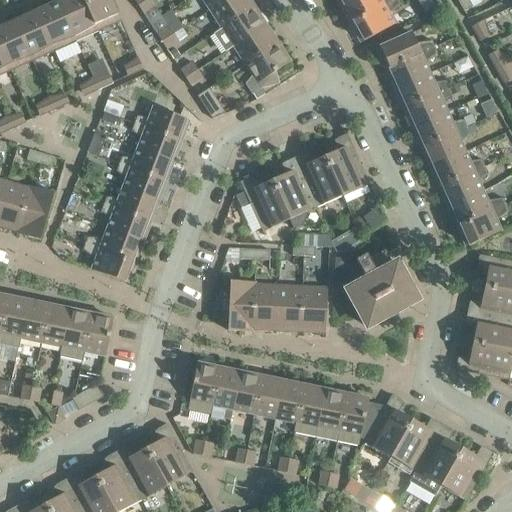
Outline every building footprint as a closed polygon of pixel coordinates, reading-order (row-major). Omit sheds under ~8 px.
[(66,0),(58,4),(75,41),(97,31),(82,0),(66,0)] [(109,0),(82,0),(97,31),(119,21),(109,0)] [(142,14),(154,6),(150,0),(147,0),(138,7),(142,14)] [(201,0),(209,11),(226,0),(201,0)] [(221,29),(253,8),(247,0),(226,0),(209,11),(221,29)] [(348,0),(339,5),(345,17),(348,15),(352,22),(392,0),(348,0)] [(388,15),(400,4),(397,0),(392,0),(352,22),(356,29),(353,31),(360,44),(394,25),(388,15)] [(463,12),(472,7),(467,0),(462,0),(458,3),(463,12)] [(75,41),(58,4),(46,9),(35,12),(53,51),(75,41)] [(233,47),(265,26),(253,8),(221,29),(233,47)] [(14,24),(31,61),(53,51),(35,12),(26,18),(14,24)] [(478,39),(487,34),(482,22),(472,28),(478,39)] [(31,61),(14,24),(2,29),(0,29),(0,50),(9,71),(31,61)] [(245,65),(277,44),(265,26),(233,47),(245,65)] [(161,43),(173,35),(168,27),(156,35),(161,43)] [(388,69),(434,48),(431,41),(415,44),(411,34),(376,49),(382,63),(384,61),(388,69)] [(166,50),(178,42),(173,35),(161,43),(166,50)] [(277,44),(245,65),(260,88),(252,93),(253,94),(260,89),(277,84),(274,73),(289,63),(277,44)] [(437,54),(434,48),(388,69),(391,76),(388,77),(393,88),(428,72),(424,64),(437,54)] [(0,74),(9,71),(0,50),(0,74)] [(168,54),(173,61),(176,58),(172,51),(168,54)] [(496,70),(506,64),(498,53),(489,58),(496,70)] [(129,75),(142,70),(137,59),(125,67),(129,75)] [(185,79),(197,71),(191,63),(180,71),(185,79)] [(502,82),(511,77),(506,64),(496,70),(502,82)] [(190,86),(201,78),(197,71),(185,79),(190,86)] [(433,83),(428,72),(393,88),(399,102),(402,101),(405,108),(449,88),(445,81),(433,83)] [(97,90),(109,84),(105,76),(92,79),(97,90)] [(85,95),(97,90),(92,79),(81,87),(85,95)] [(446,113),(442,103),(452,96),(449,88),(405,108),(409,115),(406,117),(411,129),(446,113)] [(225,114),(208,89),(197,97),(211,118),(222,111),(224,114),(225,114)] [(53,110),(65,104),(61,95),(48,99),(53,110)] [(41,115),(53,110),(48,99),(37,106),(41,115)] [(124,120),(128,110),(112,103),(108,114),(124,120)] [(136,117),(133,124),(177,141),(180,134),(183,135),(188,121),(152,108),(148,118),(136,117)] [(451,123),(446,113),(411,129),(417,141),(420,140),(423,147),(466,128),(463,121),(451,123)] [(10,129),(22,124),(18,115),(5,119),(10,129)] [(0,133),(10,129),(5,119),(0,121),(0,133)] [(133,124),(131,132),(141,139),(137,149),(173,162),(178,149),(174,148),(177,141),(133,124)] [(464,152),(460,143),(470,135),(466,128),(423,147),(427,155),(424,156),(429,168),(464,152)] [(88,149),(99,153),(105,137),(94,133),(88,149)] [(345,137),(334,142),(338,151),(324,158),(341,197),(367,185),(372,196),(373,195),(345,133),(344,134),(345,137)] [(137,149),(133,159),(121,157),(118,165),(162,181),(164,174),(168,175),(173,162),(137,149)] [(38,164),(41,154),(29,151),(26,160),(38,164)] [(441,187),(484,167),(481,160),(469,162),(464,152),(429,168),(435,181),(438,179),(441,187)] [(50,167),(53,158),(41,154),(38,164),(50,167)] [(315,208),(341,197),(324,158),(309,164),(305,155),(293,161),(315,208)] [(315,208),(293,161),(281,166),(285,175),(271,181),(289,220),(293,230),(302,225),(307,212),(315,208)] [(484,167),(441,187),(444,194),(441,195),(447,208),(482,192),(478,182),(494,169),(491,164),(484,167)] [(118,165),(115,172),(125,179),(122,189),(158,203),(162,190),(159,188),(162,181),(118,165)] [(262,232),(289,220),(271,181),(257,188),(253,179),(241,184),(240,181),(239,181),(267,243),(262,232)] [(17,229),(29,189),(28,189),(6,182),(0,203),(0,227),(6,229),(9,227),(17,229)] [(29,187),(28,189),(29,189),(17,229),(26,232),(25,234),(27,237),(40,241),(54,194),(29,187)] [(105,198),(103,205),(147,222),(149,214),(153,216),(158,203),(122,189),(118,199),(105,198)] [(486,201),(482,192),(447,208),(453,220),(456,219),(459,226),(505,205),(502,199),(486,201)] [(459,235),(465,248),(500,232),(495,222),(511,208),(511,201),(505,205),(459,226),(462,233),(459,235)] [(147,222),(103,205),(100,212),(110,220),(106,229),(142,243),(147,230),(144,229),(147,222)] [(86,238),(84,244),(131,263),(134,255),(137,256),(142,243),(106,229),(102,239),(86,238)] [(330,242),(328,237),(317,236),(317,248),(333,249),(330,242)] [(346,250),(338,238),(330,242),(333,249),(335,253),(343,253),(346,250)] [(131,263),(84,244),(81,251),(95,260),(91,271),(127,284),(131,272),(128,271),(131,263)] [(303,257),(303,247),(292,247),(292,257),(303,257)] [(314,258),(315,248),(303,247),(303,257),(314,258)] [(416,300),(396,264),(390,267),(384,256),(397,249),(397,248),(370,262),(366,255),(361,258),(391,313),(401,307),(402,308),(416,300)] [(253,260),(254,250),(239,250),(238,260),(253,260)] [(268,261),(269,251),(254,250),(253,260),(268,261)] [(484,287),(511,293),(511,262),(477,255),(476,257),(480,257),(477,270),(487,272),(484,287)] [(391,313),(361,258),(355,261),(357,263),(351,266),(348,259),(334,258),(332,291),(347,291),(366,328),(381,320),(381,319),(391,313)] [(243,329),(243,327),(252,327),(254,285),(255,283),(229,282),(228,301),(224,300),(224,312),(228,312),(227,331),(240,332),(243,329)] [(263,331),(275,331),(277,286),(254,285),(252,327),(261,328),(263,331)] [(291,329),(300,329),(302,288),(277,286),(275,331),(288,332),(291,329)] [(468,313),(511,322),(511,293),(484,287),(481,303),(471,301),(468,313)] [(324,333),(326,289),(302,288),(300,329),(308,330),(311,333),(324,333)] [(0,343),(17,347),(19,339),(27,301),(6,297),(0,325),(0,343)] [(19,339),(40,344),(48,306),(27,301),(19,339)] [(40,344),(61,348),(69,310),(48,306),(40,344)] [(69,310),(61,348),(59,356),(82,361),(83,353),(83,352),(90,314),(69,310)] [(511,351),(511,322),(468,313),(466,326),(475,328),(472,344),(511,351)] [(102,365),(103,365),(112,319),(90,314),(83,352),(83,353),(104,357),(102,365)] [(511,381),(508,380),(511,361),(511,351),(472,344),(469,359),(459,357),(457,369),(453,369),(453,370),(511,381)] [(197,364),(189,402),(186,418),(188,410),(210,415),(212,407),(211,406),(219,369),(197,364)] [(232,411),(240,373),(219,369),(211,406),(212,407),(225,409),(224,416),(226,419),(230,420),(232,411)] [(261,377),(240,373),(232,411),(253,415),(261,377)] [(261,377),(253,415),(274,420),(282,382),(261,377)] [(303,386),(282,382),(274,420),(296,424),(303,386)] [(100,398),(94,387),(100,384),(99,384),(71,399),(78,411),(108,395),(108,394),(100,398)] [(29,402),(31,388),(23,386),(20,400),(29,402)] [(303,386),(296,424),(294,432),(314,436),(316,428),(317,428),(324,390),(303,386)] [(37,403),(40,389),(31,388),(29,402),(37,403)] [(337,441),(339,433),(338,433),(346,395),(324,390),(317,428),(316,428),(314,436),(337,441)] [(59,408),(62,394),(53,392),(50,406),(59,408)] [(365,444),(390,458),(411,421),(397,413),(402,405),(391,398),(393,395),(392,394),(358,454),(359,454),(365,444)] [(346,395),(338,433),(339,433),(337,441),(358,445),(368,399),(346,395)] [(64,420),(63,419),(57,409),(48,414),(54,425),(64,420)] [(415,472),(441,427),(430,420),(425,429),(411,421),(390,458),(415,472)] [(159,442),(145,449),(166,487),(191,473),(197,483),(184,459),(165,423),(163,424),(165,427),(154,433),(159,442)] [(440,487),(461,449),(447,441),(452,433),(441,427),(415,472),(409,483),(417,488),(423,486),(435,493),(433,496),(434,497),(440,487)] [(201,457),(204,443),(195,441),(192,455),(201,457)] [(210,458),(213,444),(204,443),(201,457),(210,458)] [(140,501),(166,487),(145,449),(131,457),(127,448),(115,455),(140,501)] [(243,465),(246,451),(237,449),(235,463),(243,465)] [(460,511),(466,501),(491,456),(493,452),(492,452),(490,455),(479,449),(475,457),(461,449),(440,487),(465,501),(459,511),(460,511)] [(252,467),(255,453),(246,451),(243,465),(252,467)] [(108,470),(95,477),(113,511),(119,511),(140,501),(115,455),(104,461),(108,470)] [(286,474),(288,460),(280,458),(277,472),(286,474)] [(294,476),(297,462),(288,460),(286,474),(294,476)] [(326,488),(329,474),(320,472),(318,486),(326,488)] [(335,490),(338,476),(329,474),(326,488),(335,490)] [(80,511),(113,511),(95,477),(81,485),(76,476),(65,482),(80,511)] [(80,511),(65,482),(53,489),(58,497),(44,505),(48,511),(80,511)] [(363,502),(369,491),(359,486),(353,496),(363,502)] [(382,498),(369,491),(363,502),(376,509),(382,498)]
